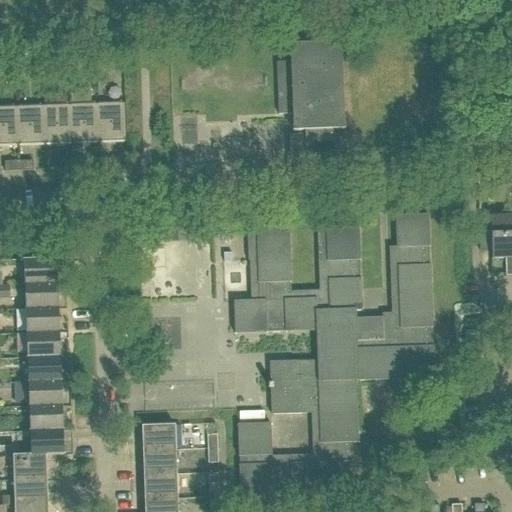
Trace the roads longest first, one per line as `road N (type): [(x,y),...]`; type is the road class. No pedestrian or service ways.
road 1 (residential): [(74,511),(105,476),(99,253),(95,237),(0,210)]
road 2 (residential): [(511,491),(499,479),(494,310),(511,294)]
road 3 (unknown): [(511,289),(473,252),(459,178),(467,155),(511,138)]
